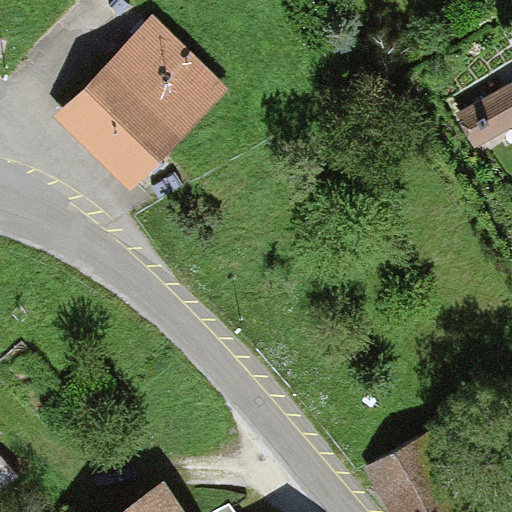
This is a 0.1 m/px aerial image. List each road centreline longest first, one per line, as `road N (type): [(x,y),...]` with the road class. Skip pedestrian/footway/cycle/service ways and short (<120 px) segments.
road 1 (unclassified): [(0,205),(38,212),(115,256),(201,335),(343,511)]
road 2 (track): [(0,411),(36,451),(96,473),(222,470),(317,484)]
